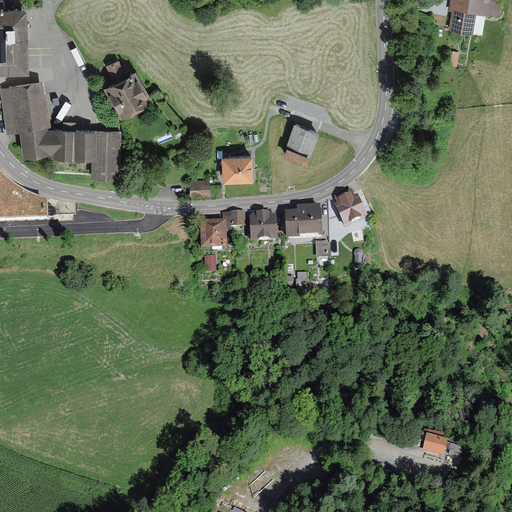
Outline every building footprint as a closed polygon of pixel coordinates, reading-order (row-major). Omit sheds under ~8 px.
[(452,10),(449,29),(473,33),(477,11),(500,15),(501,0),(450,0),(449,10),(452,10)] [(0,69),(29,69),(27,5),(4,5),(0,5),(0,69)] [(459,51),(453,50),(451,60),(458,61),(459,51)] [(119,59),(106,65),(114,81),(127,74),(119,59)] [(104,87),(121,117),(154,99),(136,68),(127,74),(114,81),(104,87)] [(9,86),(0,87),(7,132),(20,130),(23,155),(50,151),(53,151),(54,128),(52,127),(46,92),(45,93),(42,79),(9,84),(9,86)] [(284,154),(307,163),(310,155),(311,155),(320,131),(295,122),(286,145),(287,146),(284,154)] [(97,156),(98,129),(54,128),(53,151),(53,155),(92,156),(97,156)] [(92,177),(121,178),(122,129),(98,129),(97,156),(92,156),(92,177)] [(222,155),(223,180),(254,178),(252,153),(222,155)] [(0,223),(49,221),(48,202),(26,193),(8,181),(0,172),(0,223)] [(211,194),(210,179),(190,180),(190,195),(211,194)] [(335,206),(345,228),(368,217),(358,195),(355,196),(352,189),(334,197),(337,204),(335,206)] [(285,213),(286,240),(300,240),(300,238),(323,237),(322,211),(321,211),(321,206),(297,207),(297,212),(285,213)] [(226,213),(227,222),(227,227),(246,227),(246,212),(231,212),(231,213),(226,213)] [(251,216),(249,216),(251,243),(278,241),(277,215),(273,216),(272,213),(251,214),(251,216)] [(227,221),(200,222),(201,251),(228,250),(227,227),(227,222),(227,221)] [(328,242),(316,242),(317,258),(329,257),(328,242)] [(355,257),(355,263),(362,263),(362,257),(364,254),(363,251),(359,249),(356,250),(354,254),(355,257)] [(216,256),(205,256),(206,272),(217,272),(216,256)] [(288,271),(284,271),(285,287),(295,286),(295,277),(288,277),(288,271)] [(308,273),(297,273),(298,280),(296,280),(296,289),(309,289),(308,273)] [(449,440),(427,435),(422,452),(444,457),(449,440)]
